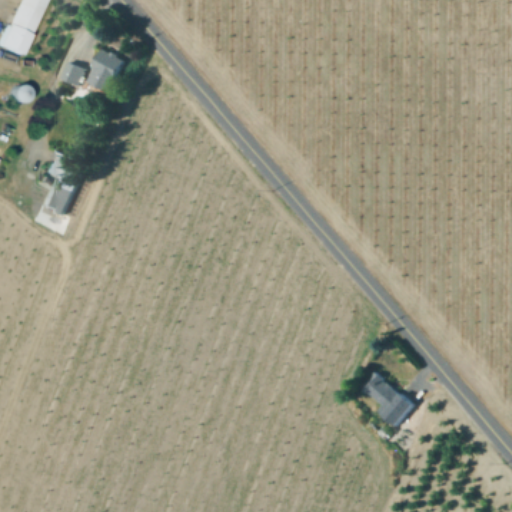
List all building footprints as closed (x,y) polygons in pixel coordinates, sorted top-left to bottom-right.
[(48,0),(21,58),(0,48),(0,38),(17,0),(48,0)] [(119,80),(112,91),(92,80),(98,68),(95,66),(106,47),(126,59),(118,73),(120,75),(117,79),(119,80)] [(89,68),(80,84),(64,76),(73,60),(89,68)] [(13,103),(16,105),(19,106),(23,105),(26,103),(28,100),(28,96),(27,92),(25,90),(22,88),(18,87),(15,88),(12,91),(11,94),(10,97),(11,100),(13,103)] [(86,163),(65,211),(46,203),(59,175),(49,170),(57,150),(86,163)] [(406,398),(392,413),(364,385),(378,371),(406,398)]
